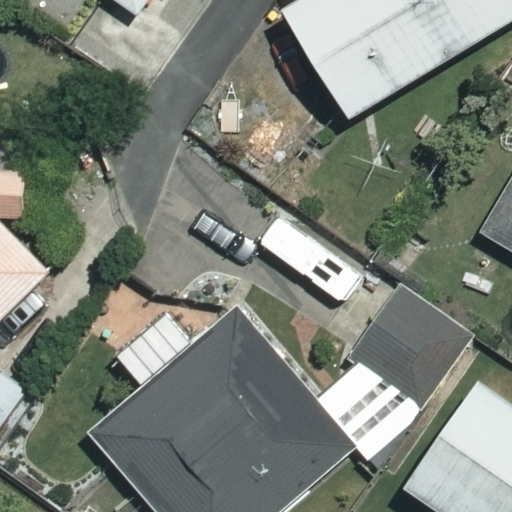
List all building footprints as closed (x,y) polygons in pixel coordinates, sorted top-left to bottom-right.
[(160,0),(116,0),(145,21),(160,0)] [(511,41),(511,0),(338,0),(303,21),(366,127),(511,41)] [(0,335),(59,274),(11,228),(40,228),(42,171),(0,169),(0,335)] [(511,195),(487,237),(511,252),(511,195)] [(178,325),(131,289),(98,332),(145,368),(178,325)] [(476,340),(408,290),(356,362),(424,412),(476,340)] [(289,511),(361,452),(246,316),(100,439),(161,511),(289,511)] [(0,442),(28,408),(0,385),(0,442)] [(511,511),(511,404),(497,394),(424,499),(442,511),(511,511)]
